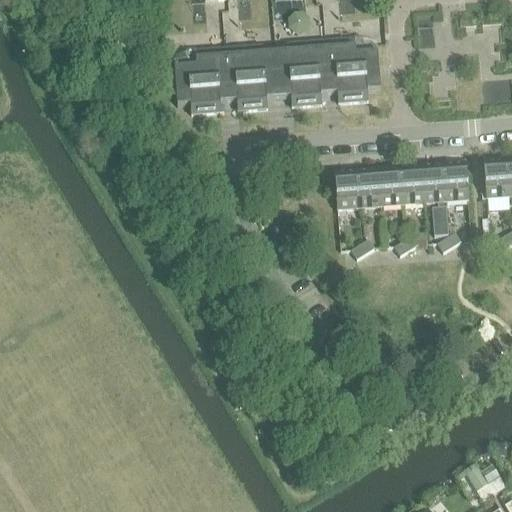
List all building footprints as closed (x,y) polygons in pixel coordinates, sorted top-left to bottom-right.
[(327,98),(336,98),(336,108),(366,105),(365,95),(379,94),(375,49),(362,50),(361,41),(323,44),(327,98)] [(285,57),(273,58),(277,102),(289,101),(290,111),(320,109),(319,99),(327,98),(323,44),(285,47),(285,57)] [(235,105),(236,115),(266,113),(265,103),(277,102),(273,58),(261,58),(261,49),(223,52),(227,106),(235,105)] [(218,107),(227,106),(223,52),(186,55),(184,55),(185,64),(172,65),(175,110),(188,109),(189,119),(219,117),(218,107)] [(485,202),(507,201),(504,162),(482,164),(485,202)] [(464,165),(442,167),(445,205),(467,204),(464,165)] [(442,167),(420,169),(423,207),(437,206),(437,212),(443,212),(443,206),(445,205),(442,167)] [(420,169),(398,171),(401,209),(423,207),(420,169)] [(398,171),(377,172),(380,210),(401,209),(398,171)] [(377,172),(355,174),(358,212),(380,210),(377,172)] [(336,214),(358,212),(355,174),(333,176),(336,214)] [(437,212),(431,213),(433,240),(447,239),(445,212),(443,212),(437,212)] [(454,237),(447,241),(448,253),(459,247),(454,237)] [(505,253),(511,249),(510,237),(499,243),(505,253)] [(411,240),(404,245),(405,257),(417,250),(411,240)] [(441,258),(448,253),(447,241),(436,248),(441,258)] [(368,244),(361,248),(362,260),(373,253),(368,244)] [(398,261),(405,257),(404,245),(393,252),(398,261)] [(355,264),(362,260),(361,248),(349,255),(355,264)] [(499,448),(497,453),(499,459),(504,461),(510,458),(511,453),(509,448),(504,446),(499,448)] [(494,498),(480,477),(474,468),(463,475),(482,506),(494,498)] [(491,470),(480,477),(494,498),(505,491),(491,470)]
